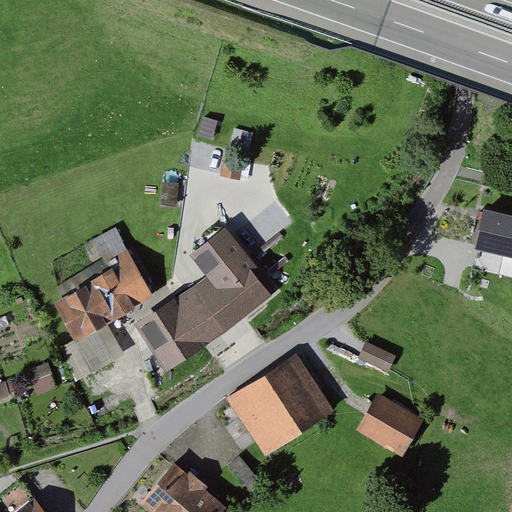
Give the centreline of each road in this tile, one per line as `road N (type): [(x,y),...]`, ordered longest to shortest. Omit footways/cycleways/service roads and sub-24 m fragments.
road 1 (residential): [(467,89),(448,168),(407,241),(341,308),(158,433),(97,511)]
road 2 (motorway): [(328,0),(511,65)]
